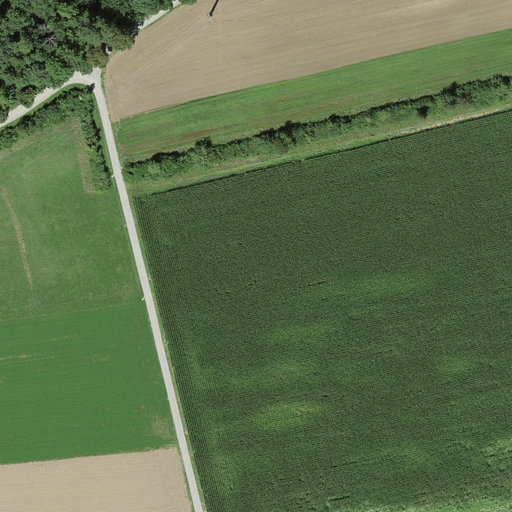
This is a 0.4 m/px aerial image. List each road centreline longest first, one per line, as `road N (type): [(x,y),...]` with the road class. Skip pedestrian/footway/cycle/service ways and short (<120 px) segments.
road 1 (track): [(197,511),(90,66)]
road 2 (track): [(180,0),(0,120)]
